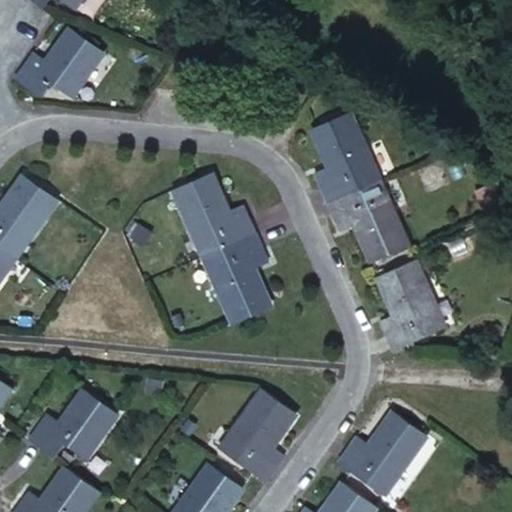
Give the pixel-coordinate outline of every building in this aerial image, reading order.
[(24,0),(41,11),(49,0),(56,0),(71,10),(77,0),(24,0)] [(48,64),(33,55),(14,83),(40,100),(50,85),(70,98),(102,52),(71,31),(48,64)] [(328,204),(362,188),(378,180),(347,112),(310,129),(329,166),(314,173),(328,204)] [(204,259),(256,236),(243,206),(228,213),(212,174),(173,190),(204,259)] [(0,212),(0,249),(15,260),(57,202),(25,179),(0,213),(0,212)] [(362,188),(328,204),(341,232),(355,226),(373,266),(409,249),(386,197),(369,205),(362,188)] [(268,263),(256,236),(204,259),(234,327),(272,312),(254,270),(268,263)] [(0,280),(15,260),(0,249),(0,280)] [(396,315),(381,321),(395,349),(445,327),(414,257),(377,275),(396,315)] [(0,432),(1,431),(0,429),(0,400),(10,386),(0,379),(0,432)] [(300,411),(269,390),(224,451),(256,474),(269,484),(287,458),(274,447),(300,411)] [(50,415),(30,442),(56,459),(66,445),(86,458),(119,411),(89,391),(64,426),(50,415)] [(361,434),(341,462),(354,471),(388,494),(431,434),(397,410),(374,443),(361,434)] [(182,511),(228,511),(246,487),(215,464),(180,510),(182,511)] [(86,511),(102,491),(69,468),(42,505),(30,496),(18,511),(86,511)] [(305,511),(375,511),(379,507),(346,483),(325,511),(316,511),(309,507),(305,511)]
